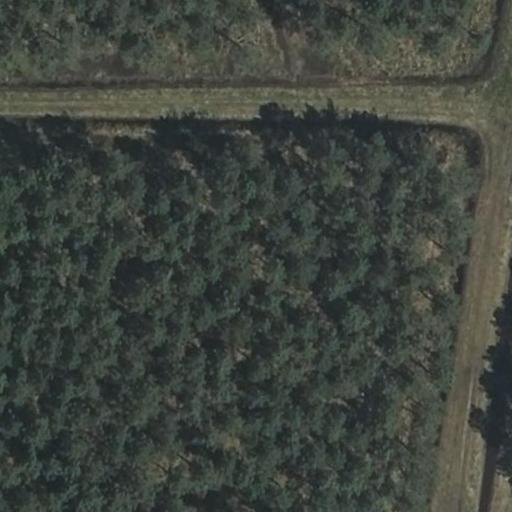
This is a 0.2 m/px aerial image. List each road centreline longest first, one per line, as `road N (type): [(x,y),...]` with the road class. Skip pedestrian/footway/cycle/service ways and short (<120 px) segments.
road 1 (track): [(0,89),(502,91),(511,98)]
road 2 (track): [(443,511),(511,29)]
